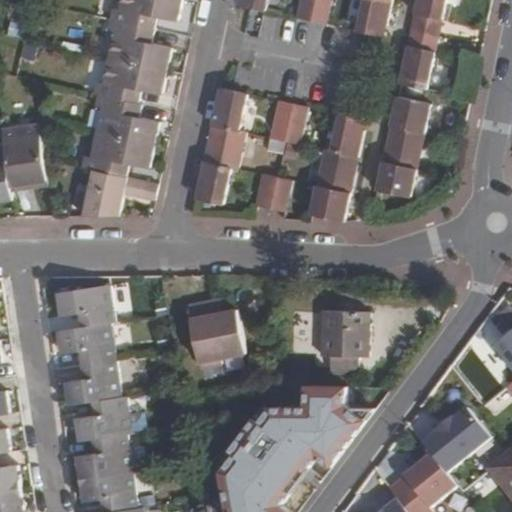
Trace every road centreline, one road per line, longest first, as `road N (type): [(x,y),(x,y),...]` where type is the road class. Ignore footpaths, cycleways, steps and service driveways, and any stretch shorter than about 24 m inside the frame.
road 1 (residential): [(495,250),(475,309),(318,511)]
road 2 (residential): [(469,229),(387,261),(161,257)]
road 3 (residential): [(161,257),(217,0)]
road 4 (residential): [(53,511),(15,257)]
road 5 (residential): [(491,194),(489,155),(511,49)]
road 6 (residential): [(161,257),(15,257)]
